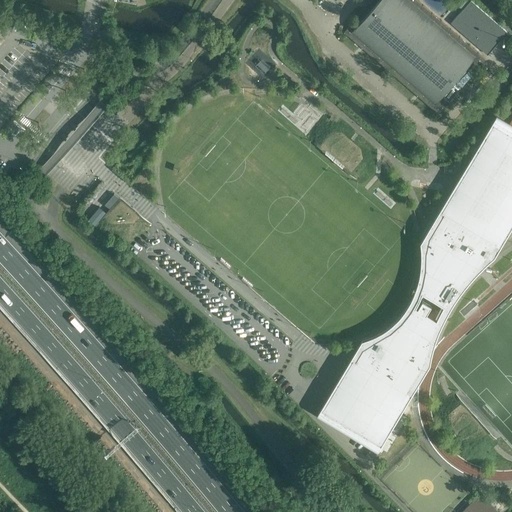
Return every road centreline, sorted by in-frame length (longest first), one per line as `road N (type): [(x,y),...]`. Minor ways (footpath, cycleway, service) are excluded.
road 1 (motorway): [(230,511),(0,247)]
road 2 (motorway): [(0,293),(190,511)]
